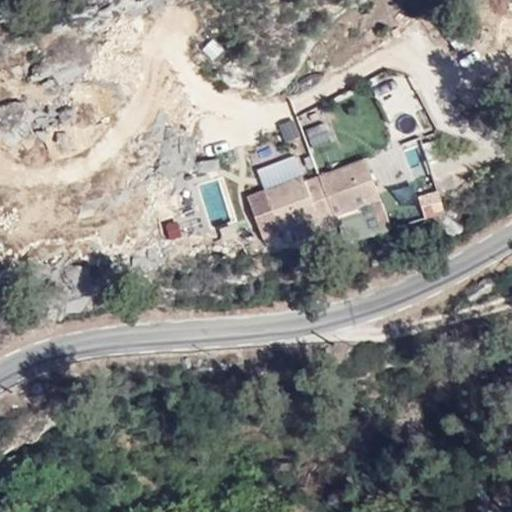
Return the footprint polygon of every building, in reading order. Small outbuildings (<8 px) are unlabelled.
[(283,144),(302,139),(296,118),(278,122),(283,144)] [(323,122),(303,128),(309,148),(329,143),(323,122)] [(409,178),(425,174),(418,143),(402,147),(409,178)] [(364,161),(318,179),(334,219),(345,248),(390,230),(364,161)] [(216,179),(199,184),(209,221),(226,216),(216,179)] [(334,219),(318,179),(303,184),(301,179),(264,193),(279,233),(317,219),(319,225),(334,219)] [(437,192),(416,198),(423,222),(445,215),(437,192)] [(279,233),(264,193),(255,196),(270,236),(279,233)]
